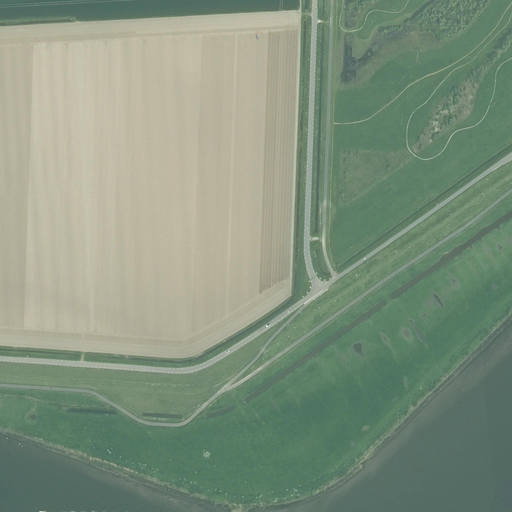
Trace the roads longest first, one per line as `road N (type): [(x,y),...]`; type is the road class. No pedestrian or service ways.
road 1 (tertiary): [(319,288),(190,370),(0,359)]
road 2 (tertiary): [(319,288),(306,249),(315,0)]
road 3 (unclassified): [(319,288),(511,156)]
